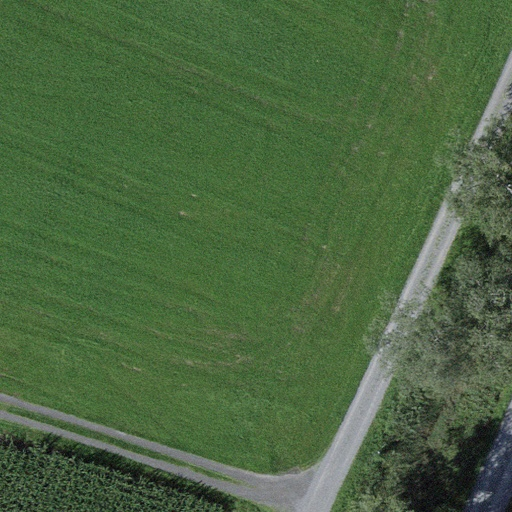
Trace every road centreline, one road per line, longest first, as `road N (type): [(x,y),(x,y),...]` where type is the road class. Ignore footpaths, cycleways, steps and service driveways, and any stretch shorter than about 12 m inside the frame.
road 1 (track): [(511,65),(315,511)]
road 2 (track): [(0,408),(316,507)]
